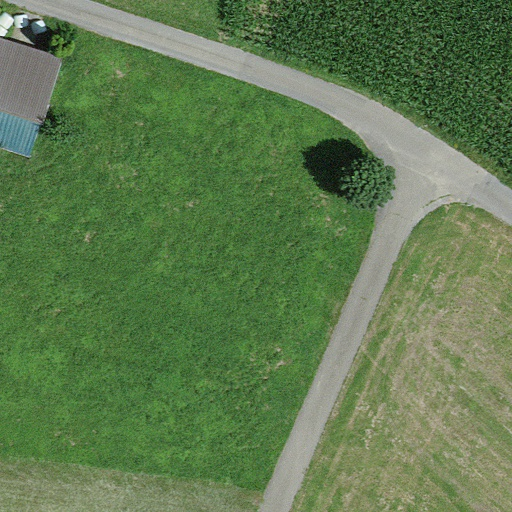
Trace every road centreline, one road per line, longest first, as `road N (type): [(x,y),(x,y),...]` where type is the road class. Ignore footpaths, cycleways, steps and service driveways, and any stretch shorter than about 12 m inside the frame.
road 1 (track): [(511,209),(321,92),(40,0)]
road 2 (track): [(423,151),(277,511)]
